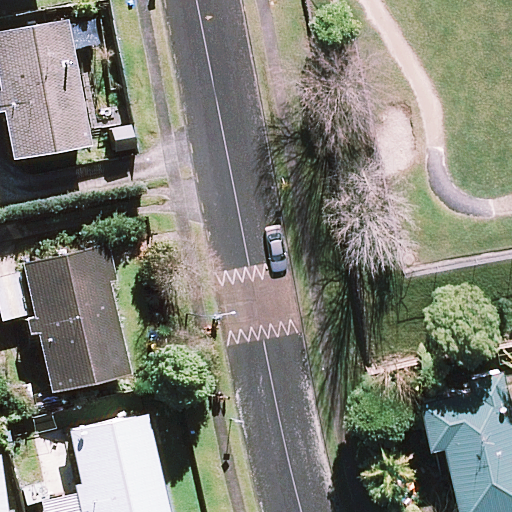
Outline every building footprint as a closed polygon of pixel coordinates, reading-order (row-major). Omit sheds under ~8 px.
[(83,146),(66,47),(100,41),(95,14),(0,30),(0,124),(6,159),(83,146)] [(124,387),(96,257),(19,274),(47,404),(124,387)] [(511,511),(511,423),(502,378),(468,386),(470,393),(411,406),(422,457),(444,452),(457,511),(511,511)] [(159,511),(142,425),(66,441),(80,511),(159,511)] [(74,511),(72,503),(38,511),(74,511)]
